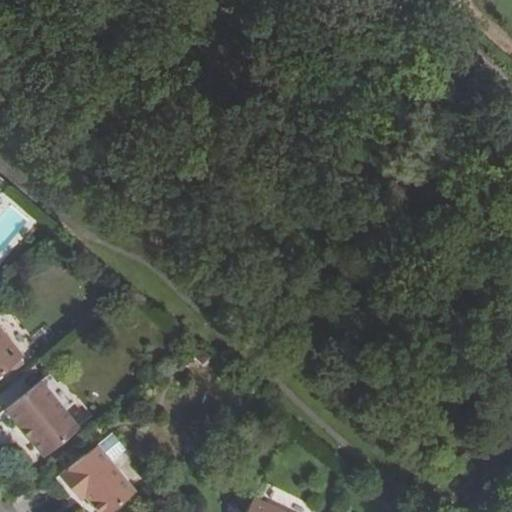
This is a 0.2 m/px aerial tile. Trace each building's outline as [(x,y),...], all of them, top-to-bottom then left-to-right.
[(0,376),(24,358),(0,328),(0,376)] [(32,435),(29,437),(44,455),(78,428),(41,381),(6,408),(21,427),(24,425),(32,435)] [(24,425),(21,427),(29,437),(32,435),(24,425)] [(97,448),(108,461),(121,451),(124,448),(113,435),(97,448)] [(82,489),(86,496),(99,511),(111,511),(134,494),(108,461),(97,448),(60,476),(75,494),(82,489)] [(82,489),(75,494),(80,501),(86,496),(82,489)] [(280,511),(252,499),(245,511),(280,511)]
